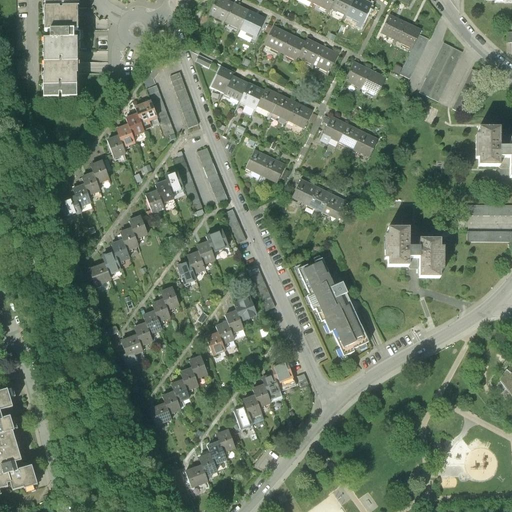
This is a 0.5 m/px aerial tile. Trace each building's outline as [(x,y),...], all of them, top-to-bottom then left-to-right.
[(49,41),(43,41),(43,76),(42,76),(42,100),(77,99),(76,75),(77,75),(77,41),(80,41),(80,31),(78,31),(77,9),(78,9),(78,0),(44,0),(44,9),(43,9),(44,32),(49,32),(49,41)] [(233,6),(220,0),(216,0),(209,16),(224,24),(233,6)] [(335,0),(315,0),(313,5),(329,13),(331,9),(335,0)] [(354,0),(335,0),(331,9),(346,17),(354,0)] [(371,7),(355,0),(354,0),(346,17),(362,25),(371,7)] [(249,13),(233,6),(224,24),(240,32),(249,13)] [(265,21),(249,13),(240,32),(256,39),(265,21)] [(404,24),(389,16),(380,34),(396,42),(404,24)] [(420,32),(404,24),(396,42),(412,49),(418,36),(420,32)] [(289,37),(273,29),(265,46),(266,47),(263,53),(276,59),(277,57),(279,58),(281,54),(289,37)] [(428,41),(418,36),(412,49),(399,76),(409,80),(428,41)] [(305,44),(289,37),(281,54),(296,62),(298,58),(305,44)] [(322,49),(306,41),(305,44),(298,58),(313,66),(322,49)] [(442,44),(418,94),(437,103),(461,54),(442,44)] [(338,57),(322,49),(313,66),(329,74),(338,57)] [(213,62),(198,56),(195,63),(209,69),(213,62)] [(369,72),(353,64),(345,82),(360,89),(369,72)] [(220,68),(210,88),(224,95),(232,78),(233,75),(220,68)] [(471,71),(451,110),(461,115),(480,75),(471,71)] [(384,80),(369,72),(360,89),(376,97),(384,80)] [(180,73),(170,77),(188,129),(198,126),(180,73)] [(248,86),(232,78),(224,95),(240,102),(248,86)] [(145,90),(151,103),(159,125),(164,139),(174,135),(156,86),(145,90)] [(263,93),(248,86),(240,102),(255,110),(257,107),(263,93)] [(280,98),(265,90),(263,93),(257,107),(272,115),(280,98)] [(296,106),(280,98),(272,115),(288,122),(296,106)] [(137,115),(143,131),(159,125),(151,103),(135,109),(137,115)] [(312,113),(296,106),(288,122),(303,130),(312,113)] [(144,133),(143,131),(137,115),(126,120),(128,126),(132,137),(144,133)] [(326,148),(330,140),(338,144),(346,127),(331,120),(319,144),(326,148)] [(135,144),(132,137),(128,126),(116,131),(119,137),(123,148),(135,144)] [(361,135),(346,127),(338,144),(353,151),(361,135)] [(503,150),(498,150),(498,131),(478,132),(478,139),(473,139),(474,161),(478,161),(478,170),(499,170),(499,161),(503,161),(503,150)] [(376,142),(361,135),(353,151),(368,159),(376,142)] [(113,159),(125,155),(123,148),(119,137),(107,142),(113,159)] [(510,150),(503,150),(503,161),(509,161),(509,181),(511,180),(511,142),(510,142),(510,150)] [(207,149),(197,153),(217,204),(227,200),(207,149)] [(269,160),(254,152),(246,169),(261,177),(269,160)] [(172,161),(177,172),(183,190),(192,214),(203,210),(183,157),(172,161)] [(285,167),(269,160),(261,177),(277,184),(285,167)] [(102,163),(91,167),(93,175),(97,185),(109,181),(102,163)] [(172,194),(183,190),(177,172),(165,176),(167,181),(172,194)] [(82,179),(84,187),(88,196),(100,192),(97,185),(93,175),(82,179)] [(162,205),(174,201),(172,194),(167,181),(155,186),(157,192),(162,205)] [(316,190),(300,182),(292,199),(307,206),(316,190)] [(73,191),(76,199),(79,208),(91,204),(88,196),(84,187),(73,191)] [(331,197),(316,190),(307,206),(322,214),(331,197)] [(164,211),(162,205),(157,192),(145,196),(152,215),(164,211)] [(346,204),(331,197),(322,214),(338,221),(346,204)] [(79,208),(76,199),(54,207),(59,222),(81,214),(79,208)] [(511,207),(466,207),(467,217),(511,216),(511,207)] [(246,241),(232,211),(222,216),(235,246),(246,241)] [(130,222),(132,228),(136,240),(148,236),(141,218),(130,222)] [(132,228),(120,233),(123,241),(127,253),(140,249),(136,240),(132,228)] [(412,248),(407,248),(407,229),(387,230),(387,237),(382,237),(383,259),(387,259),(387,268),(408,268),(408,259),(412,259),(412,248)] [(208,243),(213,255),(229,249),(223,232),(206,237),(208,243)] [(184,237),(178,233),(173,240),(180,244),(184,237)] [(511,233),(466,233),(466,245),(511,244),(511,233)] [(419,248),(412,248),(412,259),(418,259),(418,279),(439,279),(439,271),(442,271),(442,248),(440,248),(440,240),(419,241),(419,248)] [(111,246),(114,253),(118,264),(130,260),(127,253),(123,241),(111,246)] [(216,263),(213,255),(208,243),(197,247),(199,253),(204,267),(216,263)] [(102,257),(105,265),(109,277),(121,272),(118,264),(114,253),(102,257)] [(205,271),(204,267),(199,253),(187,257),(189,263),(194,275),(205,271)] [(373,347),(345,283),(335,287),(331,277),(324,259),(297,271),(308,297),(302,299),(311,319),(316,316),(321,329),(325,327),(330,339),(334,337),(344,362),(357,357),(356,354),(373,347)] [(184,287),(196,283),(194,275),(189,263),(177,267),(184,287)] [(109,277),(105,265),(89,271),(95,288),(111,282),(109,277)] [(274,309),(257,268),(247,272),(265,313),(274,309)] [(162,295),(164,301),(169,312),(180,308),(173,291),(162,295)] [(236,311),(241,323),(257,317),(250,300),(234,306),(236,311)] [(164,301),(152,306),(155,314),(159,326),(172,321),(169,312),(164,301)] [(243,331),(241,323),(236,311),(224,316),(227,324),(232,335),(243,331)] [(143,318),(146,325),(150,337),(162,333),(159,326),(155,314),(143,318)] [(234,341),(232,335),(227,324),(216,328),(218,335),(222,346),(234,341)] [(134,330),(137,338),(141,349),(153,345),(150,337),(146,325),(134,330)] [(212,358),(225,353),(222,346),(218,335),(205,339),(212,358)] [(141,349),(137,338),(121,344),(127,361),(143,355),(141,349)] [(190,364),(192,370),(196,381),(208,377),(201,360),(190,364)] [(273,375),(277,387),(293,381),(287,364),(271,369),(273,375)] [(192,370),(179,375),(183,383),(187,395),(200,390),(196,381),(192,370)] [(511,374),(510,376),(505,372),(499,381),(500,383),(498,384),(504,392),(505,390),(511,399),(511,374)] [(280,394),(277,387),(273,375),(261,379),(264,387),(268,399),(280,394)] [(171,387),(174,394),(178,406),(190,402),(187,395),(183,383),(171,387)] [(271,405),(268,399),(264,387),(252,391),(255,398),(259,409),(271,405)] [(0,436),(13,433),(14,432),(10,418),(1,421),(0,415),(0,412),(12,408),(7,391),(0,393),(0,436)] [(162,399),(165,407),(169,418),(181,414),(178,406),(174,394),(162,399)] [(249,421),(262,417),(259,409),(255,398),(242,403),(244,409),(249,421)] [(169,418),(165,407),(149,413),(155,430),(171,424),(169,418)] [(251,427),(249,421),(244,409),(233,413),(240,431),(251,427)] [(229,431),(216,436),(219,444),(224,456),(236,452),(229,431)] [(22,463),(13,433),(0,436),(0,491),(8,489),(7,486),(10,485),(12,493),(23,490),(24,491),(37,487),(32,468),(17,473),(15,465),(22,463)] [(207,448),(210,456),(215,467),(226,463),(224,456),(219,444),(207,448)] [(198,460),(201,468),(206,480),(217,475),(215,467),(210,456),(198,460)] [(206,480),(201,468),(185,474),(191,491),(208,485),(206,480)]
